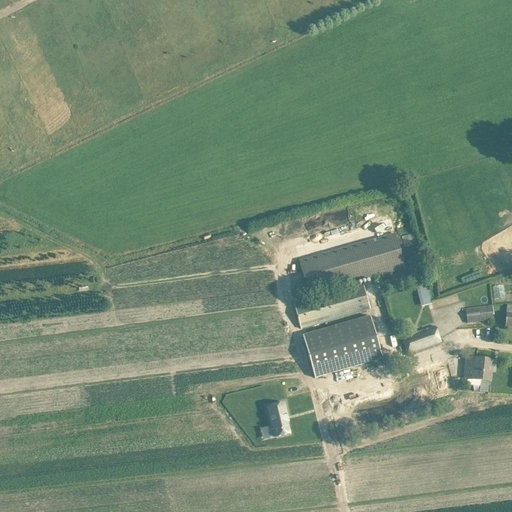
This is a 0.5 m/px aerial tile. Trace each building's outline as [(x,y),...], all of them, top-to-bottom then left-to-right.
[(344,289),(293,304),(301,329),(370,309),(363,284),(359,285),(358,281),(405,268),(395,233),(298,260),(308,296),(343,286),(344,289)] [(415,234),(402,235),(404,246),(416,244),(415,234)] [(421,255),(406,258),(410,277),(418,275),(419,279),(425,277),(424,274),(426,273),(421,255)] [(419,305),(430,304),(428,284),(418,285),(419,305)] [(452,311),(452,315),(454,325),(494,320),(492,306),(452,311)] [(370,316),(303,335),(315,378),(382,359),(370,316)] [(435,327),(402,337),(408,357),(441,345),(435,327)] [(463,377),(463,379),(491,382),(493,361),(465,358),(464,371),(463,377)] [(421,398),(406,399),(407,414),(422,413),(421,398)] [(288,416),(285,403),(269,408),(274,426),(275,426),(278,437),(292,433),(287,416),(288,416)] [(390,414),(375,416),(377,431),(392,429),(390,414)]
